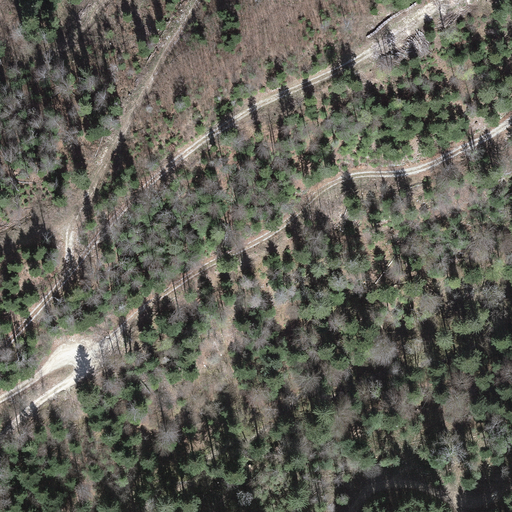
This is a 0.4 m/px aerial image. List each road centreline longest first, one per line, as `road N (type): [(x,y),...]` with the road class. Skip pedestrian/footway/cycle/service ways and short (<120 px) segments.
road 1 (track): [(511,120),(418,172),(350,179),(322,192),(270,238),(213,266),(89,356),(0,397)]
road 2 (track): [(358,511),(380,488),(410,487),(468,507),(511,488)]
road 3 (track): [(89,356),(84,375),(0,434)]
